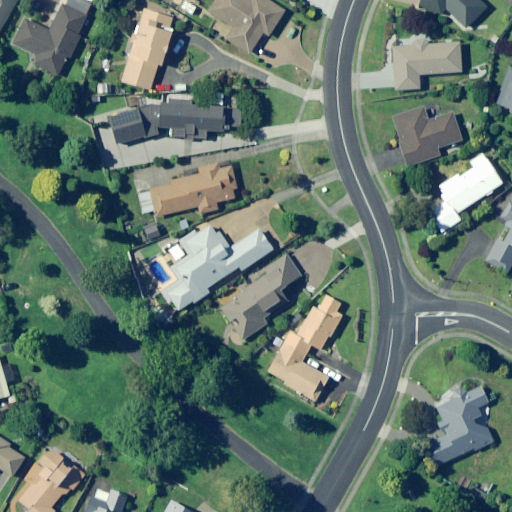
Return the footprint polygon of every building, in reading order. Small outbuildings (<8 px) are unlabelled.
[(0,0),(0,30),(16,0),(0,0)] [(118,0),(107,0),(105,4),(115,11),(121,2),(118,0)] [(196,7),(185,0),(180,8),(191,15),(196,7)] [(214,0),(207,12),(232,28),(224,39),(248,55),(262,33),(267,36),(283,12),(265,0),(214,0)] [(418,0),(416,8),(439,16),(445,10),(464,30),(486,9),(478,0),(418,0)] [(63,61),(65,63),(78,38),(75,37),(85,17),(61,5),(48,32),(24,20),(12,44),(36,56),(32,64),(55,76),(63,61)] [(171,19),(144,9),(135,33),(131,31),(127,41),(135,44),(121,82),(149,92),(173,30),(168,28),(171,19)] [(460,73),(458,42),(392,46),(394,91),(419,89),(418,75),(460,73)] [(496,105),(509,109),(507,113),(511,114),(511,68),(508,67),(496,105)] [(222,107),(222,93),(210,92),(209,105),(160,101),(157,126),(172,128),(171,138),(181,139),(181,135),(192,135),(191,140),(208,141),(209,132),(227,134),(227,128),(239,129),(240,109),(222,107)] [(150,106),(106,117),(113,146),(157,135),(150,106)] [(427,121),(423,108),(392,117),(399,142),(398,143),(405,167),(440,157),(437,148),(460,142),(451,114),(427,121)] [(455,214),(485,196),(486,198),(493,194),(491,191),(501,185),(481,153),(468,161),(473,169),(459,178),(457,175),(437,188),(441,194),(436,197),(441,204),(427,213),(443,237),(462,224),(455,214)] [(197,168),(198,171),(193,172),(193,175),(169,181),(169,185),(137,193),(142,214),(154,211),(155,218),(197,207),(199,215),(217,210),(215,203),(239,197),(231,165),(221,168),(220,162),(197,168)] [(511,203),(502,225),(509,228),(503,242),(496,238),(485,263),(508,273),(511,264),(511,203)] [(167,296),(177,311),(191,302),(193,305),(209,294),(206,289),(238,268),(241,271),(272,250),(258,230),(229,249),(210,221),(179,242),(189,256),(171,268),(182,286),(167,296)] [(300,277),(286,255),(258,273),(261,278),(218,305),(241,341),(266,325),(260,315),(281,301),(276,292),(300,277)] [(287,331),(283,339),(277,336),(271,345),(279,350),(266,372),(284,382),(282,384),(315,403),(329,379),(301,362),(310,346),(320,352),(341,316),(335,313),(340,304),(325,296),(317,310),(312,307),(295,336),(287,331)] [(173,316),(156,305),(151,314),(168,324),(173,316)] [(0,399),(8,397),(0,368),(0,399)] [(424,444),(435,468),(471,451),(472,453),(494,443),(477,409),(489,403),(480,385),(467,391),(464,385),(451,391),(455,399),(434,409),(440,421),(435,423),(441,436),(424,444)] [(0,470),(10,477),(24,458),(0,440),(0,470)] [(65,456),(49,446),(37,463),(35,462),(22,481),(25,483),(11,504),(23,511),(54,511),(55,511),(51,508),(60,494),(66,498),(87,466),(67,452),(65,456)] [(487,489),(460,475),(454,487),(485,504),(495,486),(490,484),(487,489)] [(82,511),(122,511),(129,494),(99,484),(93,499),(88,497),(82,511)] [(190,511),(171,501),(164,511),(190,511)]
